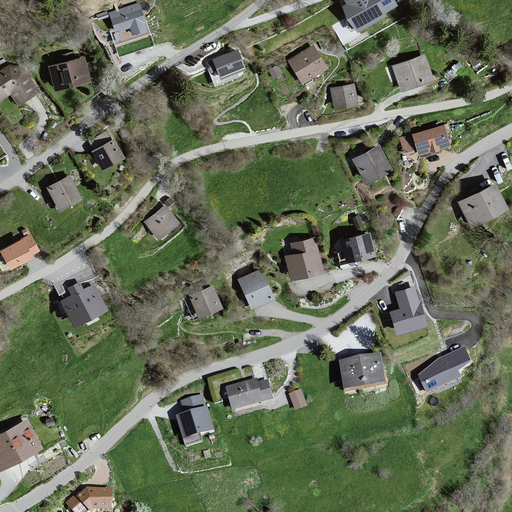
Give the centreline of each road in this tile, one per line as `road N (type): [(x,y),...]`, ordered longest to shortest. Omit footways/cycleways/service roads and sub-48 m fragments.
road 1 (residential): [(4,511),(52,486),(167,390),(329,327),(390,271),(452,169),(511,130)]
road 2 (unclassified): [(0,298),(65,268),(177,159),(511,85)]
road 3 (residential): [(265,0),(0,187)]
